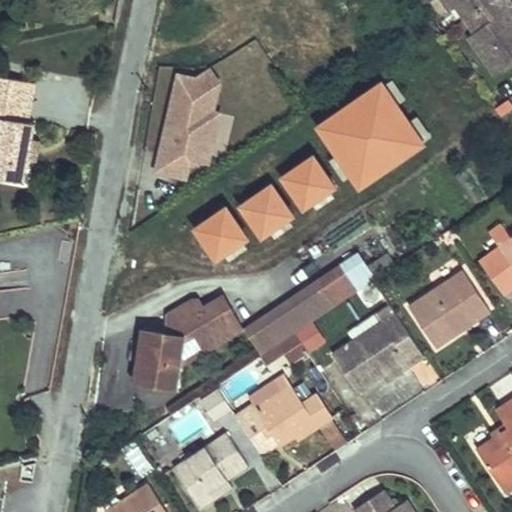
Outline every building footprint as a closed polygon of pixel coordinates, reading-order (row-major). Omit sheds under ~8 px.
[(440,0),(447,9),(453,5),(459,0),(464,0),(473,11),(487,0),(440,0)] [(473,11),(464,0),(459,0),(453,5),(462,18),(473,11)] [(466,36),(493,74),(511,60),(511,9),(511,8),(511,0),(487,0),(473,11),(483,24),(472,32),(466,36)] [(473,11),(462,18),(472,32),(483,24),(473,11)] [(212,165),(224,112),(218,110),(224,83),(212,67),(199,77),(179,72),(156,173),(189,180),(194,161),(212,165)] [(37,83),(0,76),(0,178),(26,183),(30,160),(34,139),(36,123),(30,122),(37,83)] [(428,144),(384,79),(317,125),(361,189),(428,144)] [(42,141),(34,139),(30,160),(38,161),(42,141)] [(340,187),(316,152),(281,176),(306,211),(340,187)] [(298,215),(274,180),(239,204),(263,240),(298,215)] [(252,238),(229,203),(194,227),(218,262),(252,238)] [(510,235),(500,222),(488,231),(497,244),(510,235)] [(511,233),(510,235),(497,244),(511,264),(511,233)] [(511,289),(511,264),(497,244),(477,258),(504,296),(511,289)] [(369,266),(360,253),(341,265),(359,292),(378,279),(369,266)] [(378,279),(398,266),(389,253),(369,266),(378,279)] [(314,321),(359,292),(341,265),(259,319),(277,345),(280,343),(296,333),(314,321)] [(407,304),(436,347),(462,330),(459,326),(476,315),(478,319),(491,311),(462,268),(407,304)] [(168,332),(142,328),(134,384),(181,391),(184,365),(188,341),(197,337),(201,344),(242,322),(226,293),(205,305),(201,298),(194,298),(168,313),(167,316),(168,332)] [(380,319),(394,310),(389,303),(375,312),(380,319)] [(330,351),(358,392),(384,375),(410,359),(413,363),(424,356),(394,310),(380,319),(375,312),(348,329),(353,336),(330,351)] [(459,326),(462,330),(478,319),(476,315),(459,326)] [(277,345),(259,319),(246,327),(263,354),(277,345)] [(327,342),(314,321),(296,333),(309,353),(327,342)] [(184,365),(246,329),(242,322),(201,344),(197,337),(188,341),(184,365)] [(309,353),(296,333),(280,343),(286,353),(293,364),(309,353)] [(268,365),(286,353),(280,343),(277,345),(263,354),(262,355),(268,365)] [(410,359),(384,375),(387,380),(413,363),(410,359)] [(413,369),(424,389),(440,381),(429,361),(413,369)] [(251,402),(234,413),(249,437),(250,436),(267,425),(279,445),(294,435),(297,440),(319,426),(335,450),(347,442),(331,418),(333,417),(316,390),(301,400),(283,372),(247,395),(251,402)] [(199,398),(213,420),(231,409),(217,387),(199,398)] [(511,397),(495,408),(505,423),(507,427),(494,436),(476,447),(503,488),(511,482),(511,397)] [(491,432),(494,436),(507,427),(505,423),(491,432)] [(262,456),(279,445),(267,425),(250,436),(262,456)] [(249,466),(225,431),(172,466),(200,508),(214,499),(210,492),(228,480),(249,466)] [(283,484),(311,464),(328,452),(319,440),(301,453),(294,443),(268,462),(283,484)] [(232,487),(228,480),(210,492),(214,499),(232,487)] [(166,511),(146,481),(103,510),(103,511),(166,511)] [(511,482),(503,488),(507,494),(511,490),(511,482)] [(356,508),(359,511),(414,511),(406,499),(394,508),(382,491),(356,508)]
